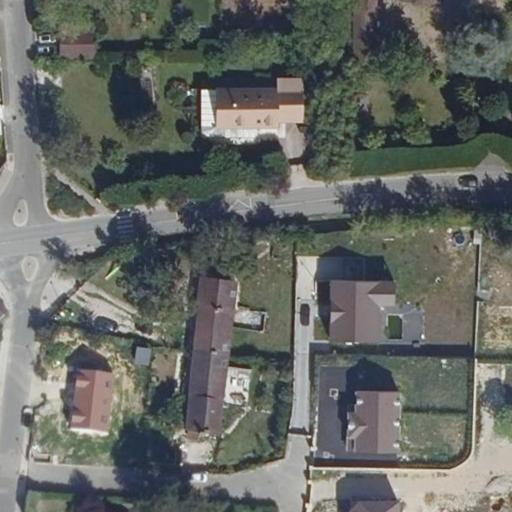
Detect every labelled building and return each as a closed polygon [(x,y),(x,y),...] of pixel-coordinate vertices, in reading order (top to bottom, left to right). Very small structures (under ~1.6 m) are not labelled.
[(366,52),(367,0),(345,0),(346,69),(370,69),(371,53),(366,52)] [(57,54),(87,53),(85,29),(56,29),(57,54)] [(296,113),(296,77),(200,77),(200,87),(195,88),(194,123),(247,124),(270,124),(270,119),(271,112),(296,113)] [(296,113),(271,112),(270,119),(295,120),(296,113)] [(394,277),(332,276),(330,341),(379,343),(381,304),(395,305),(394,277)] [(202,430),(216,432),(227,285),(194,282),(183,428),(187,428),(187,436),(202,437),(202,430)] [(11,298),(0,286),(0,304),(2,306),(11,298)] [(161,345),(147,343),(145,361),(160,362),(161,345)] [(367,385),(364,447),(413,450),(416,387),(367,385)] [(84,411),(111,415),(113,390),(86,387),(84,411)] [(362,511),(413,511),(414,497),(373,495),(363,506),(362,511)]
